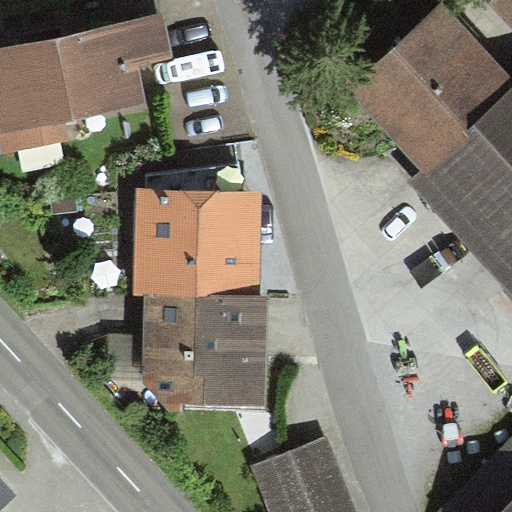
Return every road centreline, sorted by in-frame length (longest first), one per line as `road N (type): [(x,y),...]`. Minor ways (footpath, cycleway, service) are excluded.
road 1 (residential): [(228,0),(396,511)]
road 2 (tertiary): [(155,511),(0,345)]
